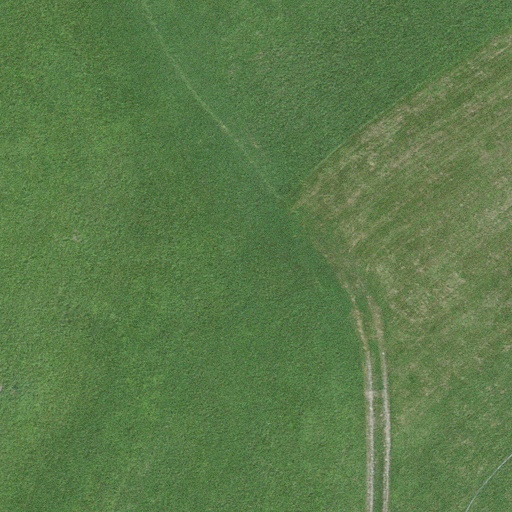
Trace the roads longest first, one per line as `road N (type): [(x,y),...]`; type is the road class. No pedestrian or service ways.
road 1 (track): [(390,380),(381,284),(330,210),(195,77),(168,0)]
road 2 (track): [(385,511),(390,380)]
